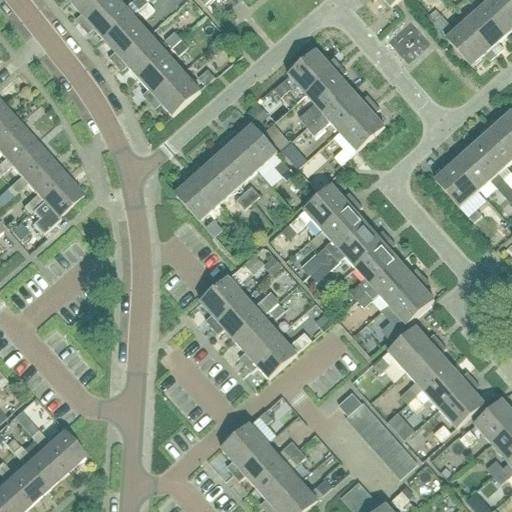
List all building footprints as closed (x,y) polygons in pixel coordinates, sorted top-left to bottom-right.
[(76,24),(82,30),(116,0),(76,0),(71,5),(82,18),(76,24)] [(94,32),(105,44),(133,19),(116,0),(82,30),(88,38),(94,32)] [(138,0),(131,7),(138,14),(148,6),(142,0),(138,0)] [(196,0),(206,11),(217,0),(218,0),(223,5),(228,0),(196,0)] [(370,0),(374,4),(377,0),(381,0),(391,11),(403,0),(370,0)] [(480,2),(477,0),(463,0),(472,9),(480,2)] [(511,1),(511,0),(493,0),(485,8),(510,36),(511,34),(511,1)] [(148,6),(138,14),(145,22),(155,13),(148,6)] [(485,8),(466,24),(497,59),(503,53),(498,47),(510,36),(485,8)] [(109,61),(115,68),(150,38),(133,19),(105,44),(116,56),(109,61)] [(433,27),(442,36),(450,29),(442,19),(433,27)] [(497,59),(466,24),(446,42),(472,70),(485,59),(489,65),(497,59)] [(165,44),(171,52),(181,43),(174,35),(165,44)] [(128,70),(138,82),(166,57),(150,38),(115,68),(121,76),(128,70)] [(181,43),(171,52),(178,60),(188,51),(181,43)] [(288,80),(306,99),(340,69),(334,61),(328,67),(317,55),(288,80)] [(143,99),(149,106),(183,76),(166,57),(138,82),(149,94),(143,99)] [(306,99),(323,118),(351,93),(340,81),(346,76),(340,69),(306,99)] [(198,81),(205,90),(215,81),(208,73),(198,81)] [(183,76),(149,106),(155,113),(161,108),(172,120),(200,95),(183,76)] [(274,93),(281,102),(290,93),(283,85),(274,93)] [(323,118),(339,137),(374,106),(366,98),(361,104),(351,93),(323,118)] [(374,106),(339,137),(357,156),(385,131),(374,119),(380,113),(374,106)] [(0,142),(17,127),(2,109),(0,110),(0,142)] [(301,123),(308,131),(317,123),(310,115),(301,123)] [(493,120),(486,126),(511,155),(511,115),(499,127),(493,120)] [(317,123),(308,131),(314,139),(324,130),(317,123)] [(484,140),(473,149),(498,178),(511,165),(511,155),(486,126),(478,132),(484,140)] [(0,178),(10,169),(8,167),(33,145),(17,127),(0,142),(0,158),(4,162),(0,165),(0,178)] [(234,134),(227,141),(258,175),(277,158),(252,130),(240,141),(234,134)] [(226,152),(214,164),(239,192),(258,175),(227,141),(220,147),(226,152)] [(13,198),(26,187),(24,185),(49,163),(33,145),(8,167),(10,169),(20,180),(7,191),(13,198)] [(456,154),(449,160),(479,194),(490,184),(504,199),(511,193),(502,183),(498,178),(473,149),(461,160),(456,154)] [(334,161),(341,169),(350,160),(344,152),(334,161)] [(479,194),(449,160),(441,166),(447,172),(435,183),(459,212),(479,194)] [(29,217),(42,205),(40,203),(65,181),(49,163),(24,185),(26,187),(36,198),(23,209),(29,217)] [(273,170),(282,179),(289,172),(281,163),(273,170)] [(197,167),(189,174),(220,209),(239,192),(214,164),(202,174),(197,167)] [(220,209),(189,174),(183,179),(188,186),(176,198),(190,214),(201,226),(220,209)] [(511,177),(511,176),(502,183),(511,193),(511,191),(511,177)] [(40,203),(42,205),(52,216),(39,227),(45,235),(59,223),(58,222),(82,200),(65,181),(40,203)] [(322,234),(356,204),(349,196),(344,201),(333,189),(304,214),(322,234)] [(251,190),(243,197),(252,207),(260,200),(251,190)] [(252,207),(243,197),(236,204),(244,213),(252,207)] [(339,253),(367,228),(357,216),(362,211),(356,204),(322,234),(339,253)] [(465,217),(473,226),(482,219),(473,209),(465,217)] [(289,228),(296,236),(297,236),(306,228),(299,219),(289,228)] [(206,231),(214,240),(223,233),(214,223),(206,231)] [(355,271),(389,241),(383,234),(377,239),(367,228),(339,253),(355,271)] [(372,290),(400,265),(390,254),(396,249),(389,241),(355,271),(365,282),(372,290)] [(45,287),(77,264),(65,248),(36,269),(41,277),(39,279),(45,287)] [(316,258),(323,266),(332,258),(325,250),(316,258)] [(332,258),(323,266),(330,274),(339,265),(332,258)] [(378,297),(389,309),(423,279),(417,272),(411,277),(400,265),(372,290),(378,297)] [(245,269),(244,268),(228,282),(236,290),(251,277),(250,274),(245,269)] [(423,279),(389,309),(406,329),(435,304),(424,291),(429,286),(423,279)] [(206,324),(212,331),(246,301),(236,290),(228,282),(200,307),(211,319),(206,324)] [(349,296),(357,304),(366,296),(359,288),(349,296)] [(363,311),(372,303),(366,296),(357,304),(363,311)] [(261,307),(268,315),(278,306),(271,298),(261,307)] [(224,333),(234,345),(262,320),(246,301),(212,331),(218,338),(224,333)] [(278,306),(268,315),(275,323),(285,314),(278,306)] [(239,362),(245,369),(279,339),(262,320),(234,345),(245,357),(239,362)] [(383,333),(390,342),(400,333),(392,325),(383,333)] [(389,356),(406,375),(440,345),(434,338),(428,343),(417,330),(389,356)] [(295,345),(301,353),(311,344),(304,336),(295,345)] [(279,339),(245,369),(251,376),(257,371),(268,383),(296,358),(279,339)] [(406,375),(423,394),(451,369),(441,358),(446,353),(440,345),(406,375)] [(390,370),(383,361),(373,370),(380,378),(390,370)] [(423,394),(440,413),(473,383),(467,376),(462,381),(451,369),(423,394)] [(473,383),(440,413),(457,432),(485,407),(475,395),(480,390),(473,383)] [(400,400),(407,408),(417,399),(410,391),(400,400)] [(338,410),(348,420),(362,408),(352,397),(338,410)] [(417,399),(407,408),(414,415),(423,406),(417,399)] [(475,429),(492,448),(511,429),(511,414),(502,404),(475,429)] [(345,422),(354,432),(372,416),(363,407),(362,408),(348,420),(345,422)] [(255,424),(262,432),(272,423),(265,414),(255,424)] [(354,432),(361,440),(379,424),(372,416),(354,432)] [(361,440),(369,449),(387,433),(379,424),(361,440)] [(227,471),(233,478),(267,447),(250,428),(221,454),(232,466),(227,471)] [(433,438),(440,445),(450,437),(442,429),(433,438)] [(511,429),(492,448),(508,467),(511,463),(511,429)] [(369,449),(376,457),(394,441),(387,433),(369,449)] [(476,442),(469,434),(460,442),(467,451),(476,442)] [(30,441),(42,454),(43,452),(65,477),(84,461),(64,438),(62,436),(49,448),(37,435),(30,441)] [(376,457),(384,466),(402,450),(394,441),(376,457)] [(282,454),(289,461),(289,462),(299,453),(292,445),(282,454)] [(245,480),(256,492),(284,466),(267,447),(233,478),(239,485),(245,480)] [(12,456),(24,469),(25,468),(47,493),(65,477),(43,452),(42,454),(31,463),(19,450),(12,456)] [(384,466),(391,474),(409,458),(402,450),(384,466)] [(289,462),(296,469),(306,461),(299,453),(289,462)] [(409,458),(391,474),(399,483),(417,468),(409,458)] [(487,473),(493,481),(503,472),(496,464),(487,473)] [(0,467),(0,479),(6,485),(7,484),(30,509),(47,493),(25,468),(24,469),(13,479),(1,466),(0,467)] [(260,508),(263,511),(270,511),(301,485),(284,466),(256,492),(266,503),(260,508)] [(503,472),(493,481),(500,488),(510,480),(503,472)] [(315,491),(322,498),(333,490),(325,482),(315,491)] [(0,511),(26,511),(30,509),(7,484),(6,485),(0,490),(0,511)] [(301,485),(270,511),(310,511),(318,505),(318,504),(301,485)] [(340,502),(348,511),(366,495),(358,486),(340,502)] [(366,495),(348,511),(349,511),(363,511),(374,503),(366,495)] [(393,503),(399,511),(409,503),(402,495),(393,503)] [(374,503),(363,511),(381,511),(382,511),(374,503)]
